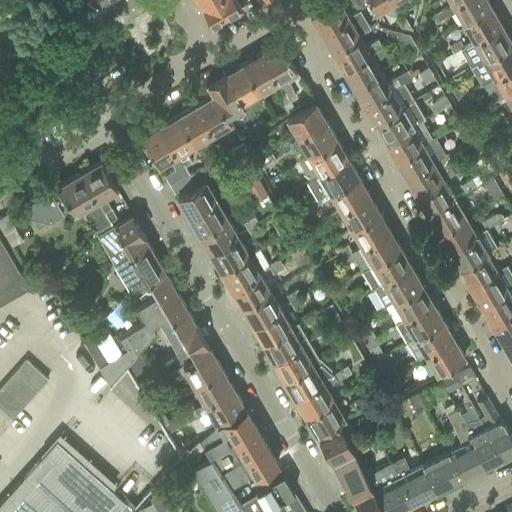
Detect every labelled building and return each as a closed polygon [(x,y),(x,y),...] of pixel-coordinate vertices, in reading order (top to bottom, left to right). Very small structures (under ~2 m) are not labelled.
[(211,0),(202,6),(212,24),(240,8),(235,0),(211,0)] [(332,0),(309,14),(320,32),(348,16),(338,0),(332,0)] [(351,0),(357,10),(367,4),(364,0),(351,0)] [(395,0),(394,0),(369,0),(376,11),(395,0)] [(455,11),(462,22),(490,6),(486,0),(457,0),(431,15),(435,22),(455,11)] [(320,32),(331,50),(358,34),(370,27),(363,16),(371,12),(367,4),(357,10),(348,16),(320,32)] [(462,22),(473,40),(501,24),(490,6),(462,22)] [(404,16),(412,30),(414,19),(409,13),(404,16)] [(400,27),(412,30),(404,16),(396,21),(400,27)] [(463,46),(461,47),(472,66),(484,59),(483,58),(510,43),(511,42),(501,24),(473,40),(463,46)] [(386,28),(385,34),(389,41),(399,35),(403,32),(386,28)] [(399,35),(410,53),(417,48),(408,33),(403,32),(399,35)] [(358,34),(331,50),(341,68),(369,52),(380,46),(381,45),(377,38),(365,45),(358,34)] [(459,39),(449,45),(453,52),(461,47),(463,46),(459,39)] [(279,41),(261,52),(278,80),(284,90),(290,101),(297,97),(291,88),(292,87),(288,80),(298,74),(298,73),(296,70),(279,41)] [(484,59),(472,66),(482,83),(494,76),(494,77),(511,66),(511,46),(510,43),(483,58),(484,59)] [(341,68),(352,86),(380,70),(373,60),(382,54),(383,50),(380,46),(369,52),(341,68)] [(261,52),(243,62),(260,91),(278,80),(261,52)] [(243,62),(225,73),(242,101),(260,91),(243,62)] [(428,65),(418,71),(424,82),(434,76),(428,65)] [(494,76),(482,83),(493,102),(505,95),(511,90),(511,66),(494,77),(494,76)] [(380,70),(352,86),(363,104),(390,88),(402,82),(411,76),(407,68),(386,81),(380,70)] [(207,83),(213,94),(224,112),(242,101),(225,73),(207,83)] [(453,89),(457,95),(472,87),(468,80),(453,89)] [(363,104),(373,123),(413,100),(402,82),(390,88),(363,104)] [(283,105),(290,101),(284,90),(277,94),(283,105)] [(213,94),(195,104),(212,133),(230,122),(224,112),(213,94)] [(444,95),(436,100),(441,109),(449,104),(444,95)] [(384,140),(384,141),(414,124),(421,120),(423,118),(413,100),(373,123),(374,124),(376,123),(385,139),(384,140)] [(290,101),(283,105),(287,113),(294,109),(290,101)] [(286,118),(297,137),(325,120),(315,102),(286,118)] [(195,104),(177,115),(194,143),(212,133),(195,104)] [(254,109),(248,112),(259,129),(265,126),(254,109)] [(259,129),(248,112),(240,117),(246,125),(242,128),(247,136),(259,129)] [(447,125),(447,128),(459,120),(454,112),(447,116),(447,125)] [(491,119),(495,125),(505,119),(501,113),(491,119)] [(177,115),(160,125),(177,154),(183,164),(184,165),(190,161),(184,150),(194,143),(177,115)] [(505,119),(495,125),(500,133),(510,126),(505,119)] [(297,137),(308,155),(336,138),(325,120),(297,137)] [(414,124),(384,141),(395,159),(423,143),(432,138),(421,120),(414,124)] [(160,125),(141,136),(158,164),(169,158),(175,168),(183,164),(177,154),(160,125)] [(272,142),(277,149),(286,143),(282,136),(272,142)] [(395,159),(405,177),(434,161),(445,154),(435,136),(432,138),(423,143),(395,159)] [(308,155),(318,173),(347,156),(336,138),(308,155)] [(242,142),(224,153),(229,161),(247,150),(242,142)] [(271,152),(258,160),(262,168),(276,160),(271,152)] [(224,153),(207,164),(211,171),(229,161),(224,153)] [(428,164),(405,177),(416,195),(444,179),(455,173),(444,154),(434,161),(428,164)] [(316,198),(329,191),(357,174),(347,156),(318,173),(309,179),(306,180),(316,198)] [(100,160),(81,171),(97,199),(104,196),(111,192),(116,188),(100,160)] [(189,174),(184,165),(183,164),(175,168),(164,175),(175,193),(193,182),(189,174)] [(207,164),(189,174),(193,182),(211,171),(207,164)] [(511,174),(508,167),(499,172),(509,189),(511,187),(511,174)] [(81,171),(56,186),(57,186),(70,203),(77,211),(87,206),(100,227),(110,221),(104,211),(97,199),(81,171)] [(304,171),(294,177),(298,185),(306,180),(309,179),(304,171)] [(242,181),(253,201),(265,194),(254,174),(242,181)] [(329,191),(339,209),(368,192),(357,174),(329,191)] [(492,175),(483,181),(493,199),(503,194),(492,175)] [(471,178),(460,184),(464,192),(476,185),(471,178)] [(416,195),(426,213),(455,197),(444,179),(416,195)] [(177,196),(188,215),(217,198),(206,180),(177,196)] [(70,203),(57,186),(34,201),(33,200),(33,201),(26,206),(25,205),(24,206),(25,207),(20,210),(25,207),(37,228),(63,212),(61,209),(70,203)] [(339,209),(350,227),(379,210),(368,192),(339,209)] [(455,197),(426,213),(437,231),(465,215),(455,197)] [(188,215),(199,233),(227,216),(217,198),(188,215)] [(110,207),(104,211),(110,221),(116,217),(110,207)] [(350,227),(361,245),(389,229),(379,210),(350,227)] [(7,214),(0,217),(0,226),(5,234),(12,247),(22,240),(15,228),(7,214)] [(97,234),(114,263),(148,242),(132,214),(97,234)] [(437,231),(448,249),(477,232),(476,232),(476,233),(465,215),(437,231)] [(491,215),(481,221),(485,228),(495,222),(491,215)] [(199,233),(209,251),(238,234),(227,216),(199,233)] [(254,216),(243,222),(247,229),(257,223),(254,216)] [(284,216),(273,222),(280,233),(290,227),(284,216)] [(257,223),(247,229),(251,236),(261,230),(257,223)] [(476,233),(449,248),(450,249),(452,253),(455,259),(460,266),(460,267),(488,251),(496,246),(485,228),(477,232),(476,233)] [(349,252),(340,257),(345,265),(354,259),(357,265),(360,270),(369,265),(400,247),(389,229),(361,245),(351,251),(349,252)] [(209,251),(220,269),(249,253),(238,234),(209,251)] [(288,239),(285,249),(287,254),(298,248),(292,237),(288,239)] [(0,302),(28,286),(0,238),(0,302)] [(149,280),(165,271),(148,242),(114,263),(130,291),(149,280)] [(347,244),(336,251),(340,257),(349,252),(351,251),(347,244)] [(220,269),(231,288),(259,271),(269,265),(258,247),(249,253),(220,269)] [(373,287),(382,281),(411,265),(400,247),(360,270),(371,288),(373,287)] [(458,267),(469,286),(497,270),(487,252),(488,252),(488,251),(460,267),(460,266),(458,267)] [(279,259),(269,265),(273,273),(283,267),(279,259)] [(497,270),(469,286),(480,304),(508,288),(511,285),(511,274),(506,264),(497,270)] [(382,281),(373,287),(384,305),(393,300),(396,297),(421,283),(411,265),(382,281)] [(132,345),(99,366),(109,384),(111,382),(127,365),(138,353),(155,335),(151,329),(159,325),(187,308),(165,271),(149,280),(159,297),(138,309),(146,322),(125,334),(132,345)] [(231,288),(241,306),(270,289),(259,271),(231,288)] [(393,300),(403,318),(432,301),(421,283),(393,300)] [(348,293),(352,299),(362,293),(358,287),(348,293)] [(480,304),(490,322),(511,309),(511,294),(508,288),(480,304)] [(241,306),(252,324),(281,307),(270,289),(241,306)] [(296,289),(286,295),(290,302),(300,295),(296,289)] [(300,295),(290,302),(294,308),(304,302),(300,295)] [(359,295),(352,299),(355,306),(362,301),(359,295)] [(403,318),(395,323),(405,341),(414,336),(417,334),(442,319),(432,301),(403,318)] [(252,324),(262,342),(291,325),(281,307),(252,324)] [(88,308),(77,321),(89,332),(100,320),(88,308)] [(187,308),(159,325),(181,362),(209,345),(187,308)] [(335,309),(325,314),(332,326),(341,320),(335,309)] [(511,309),(490,322),(501,340),(511,333),(511,309)] [(414,336),(405,341),(416,359),(424,354),(431,350),(453,337),(442,319),(417,334),(414,336)] [(291,325),(262,342),(273,360),(300,344),(302,343),(308,340),(297,321),(291,325)] [(361,334),(360,335),(364,342),(374,336),(370,329),(361,334)] [(91,333),(83,338),(93,355),(101,351),(91,333)] [(511,333),(501,340),(511,358),(511,357),(511,333)] [(347,337),(349,350),(356,345),(350,335),(347,337)] [(374,336),(364,342),(368,348),(378,342),(374,336)] [(453,337),(424,354),(436,373),(464,356),(453,337)] [(300,344),(273,360),(283,378),(312,361),(319,358),(308,340),(302,343),(300,344)] [(356,345),(349,350),(352,362),(362,356),(356,345)] [(182,365),(192,383),(221,367),(211,349),(182,365)] [(138,353),(127,365),(133,375),(149,366),(138,353)] [(283,378),(294,396),(323,379),(333,374),(329,371),(332,368),(319,357),(319,358),(312,361),(283,378)] [(0,387),(0,408),(12,419),(47,379),(26,359),(0,387)] [(333,374),(323,379),(327,387),(347,375),(351,373),(347,365),(343,368),(333,374)] [(383,370),(381,371),(385,378),(395,372),(392,365),(383,370)] [(454,373),(460,384),(475,376),(469,365),(454,373)] [(192,383),(203,401),(232,385),(221,367),(192,383)] [(172,370),(161,377),(166,384),(176,378),(172,370)] [(395,372),(385,378),(389,384),(399,378),(395,372)] [(454,373),(440,381),(446,393),(460,386),(460,384),(454,373)] [(294,396),(305,414),(334,397),(327,387),(323,379),(294,396)] [(183,413),(163,425),(168,432),(188,421),(191,419),(198,415),(205,426),(226,414),(243,404),(232,385),(203,401),(193,407),(183,413)] [(417,392),(407,397),(415,412),(424,407),(417,392)] [(484,415),(479,417),(484,425),(493,444),(498,444),(504,459),(511,454),(511,438),(486,395),(476,400),(484,415)] [(334,397),(305,414),(316,433),(345,416),(334,397)] [(193,407),(189,402),(180,407),(183,413),(193,407)] [(382,407),(369,413),(375,426),(389,419),(382,407)] [(217,425),(200,439),(211,456),(229,445),(248,478),(249,480),(277,463),(245,408),(228,417),(223,420),(217,425)] [(447,450),(461,480),(486,468),(471,439),(469,440),(461,424),(464,423),(464,422),(457,409),(447,414),(461,443),(447,450)] [(472,419),(464,422),(464,423),(461,424),(469,440),(471,439),(486,468),(504,459),(498,444),(493,444),(484,425),(479,417),(472,420),(472,419)] [(318,437),(319,439),(323,447),(334,466),(356,455),(341,426),(341,425),(318,437)] [(130,511),(134,508),(58,441),(0,505),(0,511),(130,511)] [(211,456),(210,456),(191,469),(195,475),(217,511),(226,511),(240,504),(232,490),(231,488),(248,478),(229,445),(211,456)] [(190,449),(175,447),(181,456),(190,449)] [(447,450),(422,462),(437,492),(461,480),(447,450)] [(356,455),(334,466),(348,488),(367,479),(366,474),(356,455)] [(391,461),(398,474),(412,504),(437,492),(422,462),(409,469),(403,456),(391,461)] [(195,475),(191,469),(184,459),(172,467),(182,483),(195,475)] [(391,461),(366,474),(367,479),(383,511),(395,511),(412,504),(398,474),(391,461)] [(257,492),(266,507),(294,492),(283,472),(266,482),(255,488),(257,492)] [(166,478),(157,490),(166,506),(179,499),(166,478)] [(383,511),(367,479),(348,488),(361,511),(383,511)] [(257,492),(240,504),(244,511),(306,511),(294,492),(285,496),(266,507),(257,492)]
